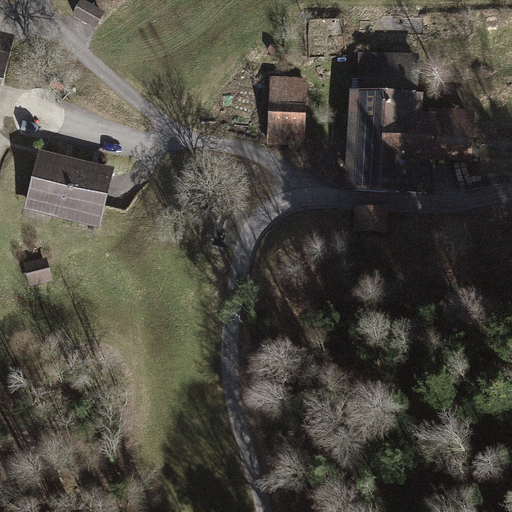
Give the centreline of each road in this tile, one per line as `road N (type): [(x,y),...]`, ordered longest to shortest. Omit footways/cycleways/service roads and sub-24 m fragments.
road 1 (unclassified): [(511,201),(314,204),(281,210),(254,233),(240,269),(235,327),(237,390),(261,511)]
road 2 (track): [(37,0),(90,64),(175,134),(265,160),(314,204)]
road 3 (track): [(175,134),(153,148),(133,148),(45,122),(24,93),(34,0)]
